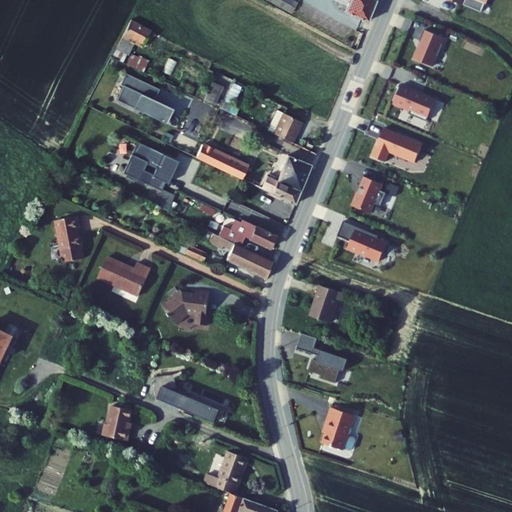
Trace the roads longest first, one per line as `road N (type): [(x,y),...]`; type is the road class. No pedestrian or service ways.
road 1 (tertiary): [(390,0),(273,297),(269,382),(288,458)]
road 2 (residential): [(288,458),(51,364)]
road 3 (unknown): [(110,226),(273,297)]
road 4 (unknown): [(324,165),(208,113),(196,118),(184,143)]
